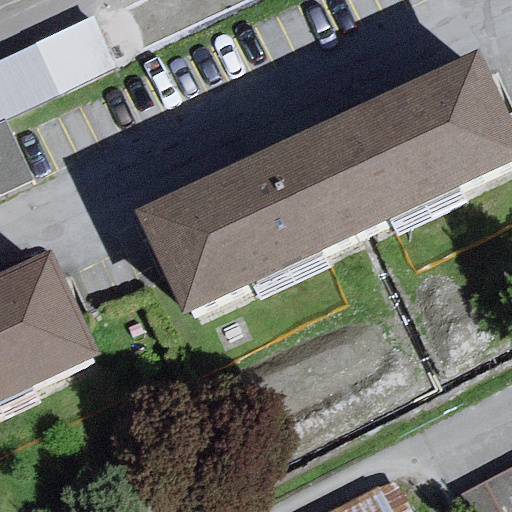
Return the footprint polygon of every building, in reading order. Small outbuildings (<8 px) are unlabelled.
[(511,99),(488,49),(143,212),(191,313),(511,162),(511,99)] [(46,53),(0,73),(0,134),(69,102),(46,53)] [(16,131),(0,138),(0,208),(42,190),(16,131)] [(64,244),(0,273),(0,400),(113,349),(64,244)] [(511,511),(511,478),(465,503),(470,511),(511,511)] [(407,511),(399,493),(355,511),(407,511)]
